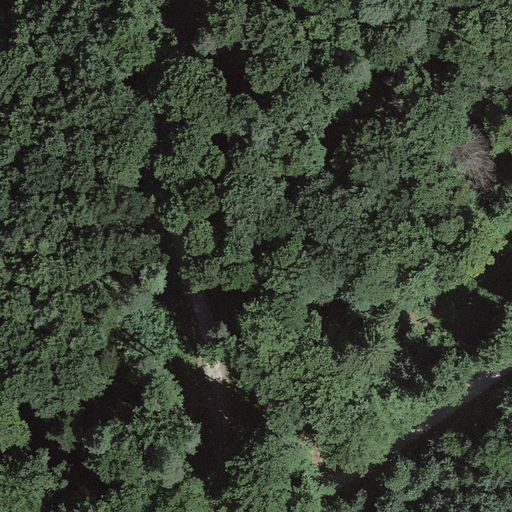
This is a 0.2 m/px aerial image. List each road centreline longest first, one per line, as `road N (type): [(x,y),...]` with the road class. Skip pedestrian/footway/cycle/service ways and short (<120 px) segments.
road 1 (track): [(237,511),(205,330),(115,0)]
road 2 (track): [(298,511),(511,361)]
road 3 (track): [(150,121),(187,0)]
